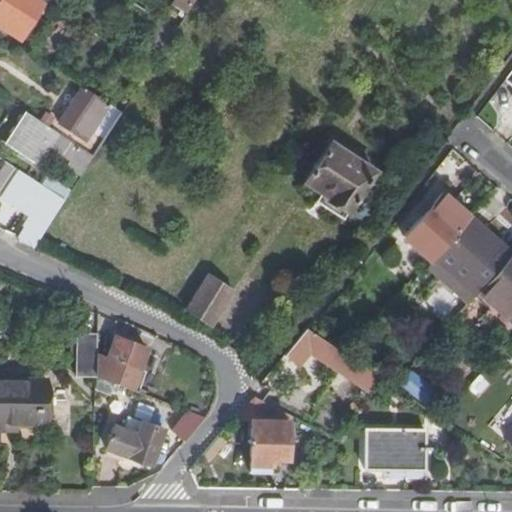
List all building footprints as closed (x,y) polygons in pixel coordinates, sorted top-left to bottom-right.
[(21,40),(47,2),(44,0),(1,0),(0,2),(0,20),(7,26),(4,29),(21,40)] [(183,13),(192,0),(171,0),(169,4),(183,13)] [(63,17),(55,29),(64,35),(72,23),(63,17)] [(160,54),(175,31),(160,21),(144,43),(160,54)] [(109,104),(83,87),(60,123),(86,140),(109,104)] [(94,156),(25,111),(5,142),(36,162),(48,145),(72,160),(68,166),(81,175),(94,156)] [(331,143),(306,181),(330,196),(328,199),(348,212),(374,172),(331,143)] [(5,163),(0,170),(0,190),(14,170),(5,163)] [(33,248),(65,200),(50,191),(20,236),(17,241),(33,248)] [(436,257),(472,217),(444,193),(405,237),(432,261),(436,257)] [(511,254),(511,252),(472,217),(436,257),(477,294),(478,293),(511,254)] [(511,254),(478,293),(511,322),(511,254)] [(209,277),(188,310),(211,325),(232,292),(209,277)] [(106,349),(118,321),(98,313),(98,335),(98,346),(106,349)] [(348,356),(307,329),(286,354),(300,365),(310,352),(368,390),(378,376),(348,356)] [(97,374),(97,364),(98,346),(98,335),(79,334),(78,375),(97,375),(97,374)] [(116,371),(97,364),(97,374),(137,391),(145,373),(139,371),(148,349),(115,336),(110,347),(120,350),(115,361),(120,363),(116,371)] [(0,422),(37,424),(38,379),(18,379),(18,374),(0,373),(0,422)] [(48,379),(38,379),(37,424),(47,424),(48,379)] [(249,398),(234,418),(250,418),(250,467),(273,467),(273,461),(289,461),(289,421),(271,421),(276,411),(249,398)] [(186,440),(204,417),(188,411),(173,429),(186,440)] [(152,464),(164,430),(143,422),(138,434),(115,426),(108,448),(152,464)] [(426,429),(366,428),(365,471),(426,472),(426,429)]
